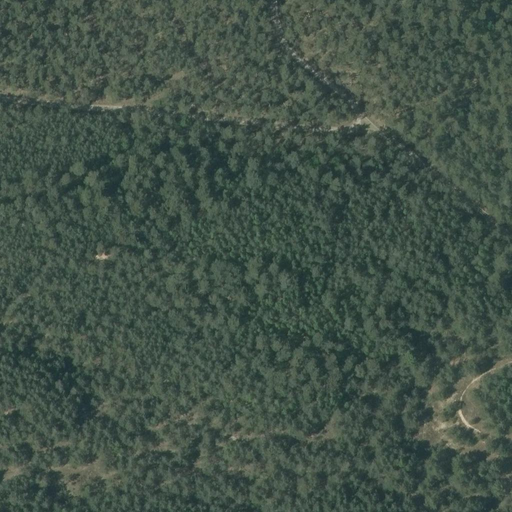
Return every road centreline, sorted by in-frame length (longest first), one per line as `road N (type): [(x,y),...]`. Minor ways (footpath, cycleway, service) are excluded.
road 1 (track): [(387,131),(0,94)]
road 2 (track): [(278,0),(276,30),(511,236)]
